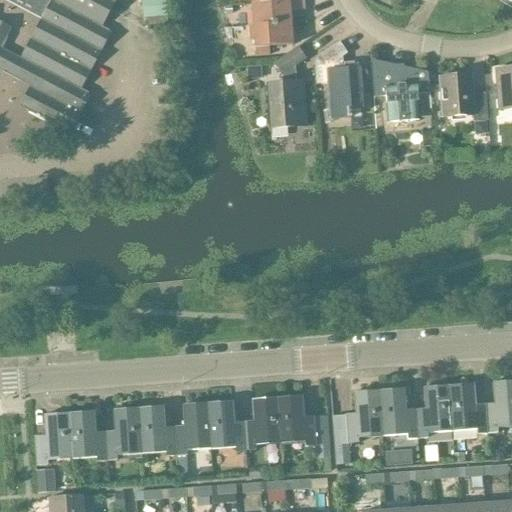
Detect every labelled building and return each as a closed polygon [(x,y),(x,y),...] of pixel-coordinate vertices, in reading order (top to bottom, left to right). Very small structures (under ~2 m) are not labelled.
[(100,26),(113,0),(23,0),(54,16),(29,64),(48,74),(48,73),(78,89),(79,88),(109,31),(100,26)] [(305,10),(304,1),(251,5),(252,12),(247,13),(248,26),(291,23),(290,11),(305,10)] [(167,16),(143,17),(144,26),(168,24),(167,16)] [(293,45),(291,23),(248,26),(249,40),(254,40),(255,57),(270,56),(269,47),(293,45)] [(350,111),(361,111),(359,69),(342,70),(336,62),(347,54),(339,43),(320,56),(318,58),(315,61),(315,66),(316,85),(328,84),(330,120),(351,118),(350,111)] [(271,129),(305,127),(303,98),(297,99),(295,67),(306,60),(298,48),(274,64),(282,76),(282,84),(268,85),(271,129)] [(385,97),(387,113),(387,114),(387,116),(388,118),(389,119),(390,120),(392,121),(393,122),(395,123),(398,123),(409,122),(411,122),(412,121),(414,120),(415,119),(416,118),(417,116),(418,114),(418,112),(418,111),(417,95),(429,94),(428,73),(371,61),(373,98),(385,97)] [(511,69),(496,71),(499,111),(511,109),(511,69)] [(48,73),(48,74),(28,112),(67,133),(88,93),(79,88),(78,89),(48,73)] [(473,123),(487,122),(485,94),(472,95),(471,76),(439,78),(442,118),(472,116),(473,123)] [(487,122),(476,123),(477,130),(480,133),(487,132),(487,122)] [(497,426),(511,425),(511,383),(494,384),(495,406),(485,407),(487,436),(497,435),(497,426)] [(476,437),(487,436),(485,407),(477,407),(475,386),(449,388),(452,429),(476,428),(476,437)] [(428,431),(452,429),(449,388),(424,389),(426,411),(416,412),(418,442),(428,441),(428,431)] [(380,394),(382,435),(407,434),(407,442),(418,442),(416,412),(406,412),(404,392),(380,394)] [(358,437),(382,435),(380,394),(354,396),(355,416),(332,418),(336,466),(349,465),(347,447),(358,446),(358,437)] [(277,400),(280,441),(305,439),(305,448),(316,447),(317,460),(320,460),(329,459),(330,459),(327,418),(304,419),(303,398),(277,400)] [(256,443),(280,441),(277,400),(252,402),(254,423),(245,424),(247,452),(257,452),(256,443)] [(237,453),(247,452),(245,424),(235,425),(234,403),(208,405),(211,447),(236,445),(237,453)] [(175,429),(177,458),(186,457),(188,457),(187,448),(211,447),(208,405),(183,407),(184,428),(175,429)] [(167,459),(177,458),(175,429),(165,430),(164,408),(138,410),(141,451),(166,450),(167,459)] [(117,453),(141,451),(138,410),(113,412),(115,434),(106,434),(108,462),(118,462),(117,453)] [(97,463),(108,462),(106,434),(96,435),(94,414),(69,415),(72,456),(96,454),(97,463)] [(47,459),(72,456),(69,415),(43,417),(45,439),(34,440),(36,468),(48,467),(47,459)] [(400,452),(386,453),(387,467),(401,466),(400,452)] [(186,457),(177,458),(179,484),(188,483),(186,457)] [(329,459),(320,460),(321,473),(330,473),(329,459)] [(507,466),(489,467),(489,476),(508,475),(507,466)] [(482,468),(464,469),(465,478),(482,477),(482,468)] [(248,469),(249,479),(261,478),(260,469),(248,469)] [(457,470),(440,471),(440,480),(458,479),(457,470)] [(53,471),(36,472),(37,493),(54,492),(53,471)] [(432,471),(414,473),(415,482),(432,481),(432,471)] [(408,473),(390,475),(390,483),(409,482),(408,473)] [(383,475),(365,476),(365,485),(384,484),(383,475)] [(291,491),(310,490),(310,480),(291,481),(291,491)] [(267,493),(285,492),(284,482),(266,484),(267,493)] [(242,495),(260,493),(259,483),(241,485),(242,495)] [(218,496),(236,495),(235,486),(217,487),(218,496)] [(193,498),(211,497),(210,487),(192,489),(193,498)] [(168,500),(186,499),(186,490),(167,491),(168,500)] [(143,502),(162,501),(161,491),(143,493),(143,502)] [(48,500),(48,511),(82,511),(81,498),(48,500)] [(114,502),(114,511),(124,511),(124,501),(114,502)] [(509,511),(509,503),(484,505),(484,511),(509,511)]
